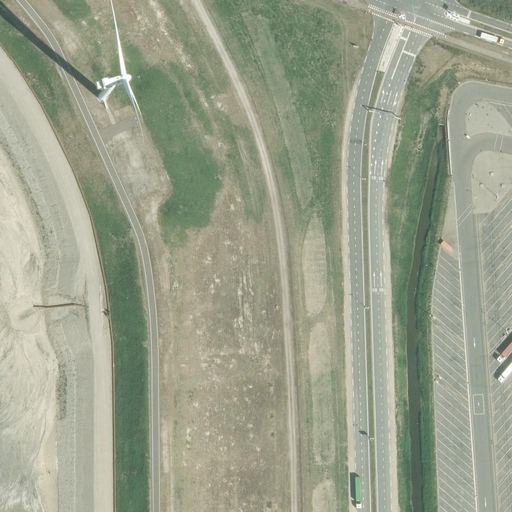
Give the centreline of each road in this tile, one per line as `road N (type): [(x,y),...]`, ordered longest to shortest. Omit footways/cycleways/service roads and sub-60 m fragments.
road 1 (unclassified): [(392,4),(354,150),(364,511)]
road 2 (unclassified): [(384,511),(375,153),(385,105),(425,15)]
road 3 (track): [(0,107),(63,269),(69,511)]
